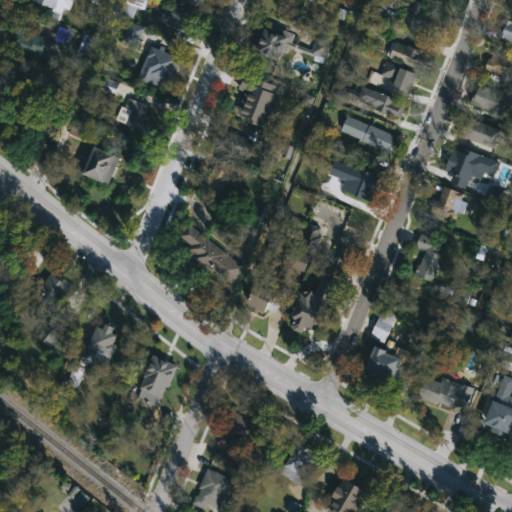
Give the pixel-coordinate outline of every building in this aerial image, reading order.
[(31,1),(31,0),(65,0),(64,9),(31,1)] [(122,13),(128,0),(146,0),(149,1),(144,10),(139,8),(134,19),(122,13)] [(206,0),(203,8),(183,0),(206,0)] [(405,18),(422,0),(443,21),(427,38),(405,18)] [(161,25),(170,5),(201,19),(193,36),(184,32),(180,40),(166,33),(168,28),(161,25)] [(511,21),(511,43),(498,37),(506,19),(511,21)] [(146,29),(138,46),(125,40),(132,23),(146,29)] [(289,62),(261,56),(268,27),(295,33),(289,62)] [(51,60),(30,53),(36,34),(57,41),(51,60)] [(424,71),(389,57),(396,41),(430,54),(424,71)] [(141,80),(150,48),(183,58),(174,90),(141,80)] [(511,58),(511,80),(486,71),(494,52),(511,58)] [(380,81),(387,63),(419,75),(412,95),(394,88),(394,87),(380,81)] [(279,90),(270,128),(239,120),(246,93),(243,92),(245,82),(279,90)] [(511,101),(504,119),(469,104),(478,84),(511,98),(511,101)] [(359,104),(363,89),(407,102),(403,117),(359,104)] [(150,134),(128,125),(133,111),(127,109),(131,98),(160,111),(150,134)] [(504,133),(497,150),(459,134),(467,116),(504,133)] [(90,143),(70,135),(75,124),(94,133),(90,143)] [(361,140),(367,125),(400,138),(394,154),(361,140)] [(248,160),(215,147),(222,128),(255,142),(248,160)] [(112,186),(86,176),(97,146),(124,157),(112,186)] [(236,171),(217,197),(202,186),(222,160),(236,171)] [(461,222),(436,212),(446,187),(472,197),(461,222)] [(247,267),(234,284),(178,241),(191,224),(247,267)] [(449,244),(435,282),(418,276),(427,252),(418,248),(423,235),(449,244)] [(352,252),(328,335),(294,326),(303,292),(321,297),(335,248),(352,252)] [(29,305),(53,272),(73,286),(49,319),(29,305)] [(277,295),(272,313),(254,307),(259,289),(277,295)] [(401,311),(386,344),(372,337),(388,305),(401,311)] [(115,323),(128,345),(104,359),(91,337),(115,323)] [(511,371),(493,364),(505,336),(511,338),(511,371)] [(368,371),(380,345),(410,358),(398,384),(368,371)] [(136,384),(143,387),(155,356),(178,365),(159,413),(129,402),(136,384)] [(475,388),(468,413),(419,398),(425,374),(475,388)] [(511,405),(511,437),(487,420),(503,399),(511,405)] [(223,437),(236,411),(262,425),(248,451),(223,437)] [(143,437),(134,429),(144,417),(154,425),(143,437)] [(321,455),(303,485),(279,470),(297,440),(321,455)] [(232,477),(220,511),(210,511),(195,507),(208,469),(232,477)] [(372,491),(359,511),(336,511),(331,509),(349,477),(372,491)] [(420,511),(390,511),(397,500),(420,511)]
